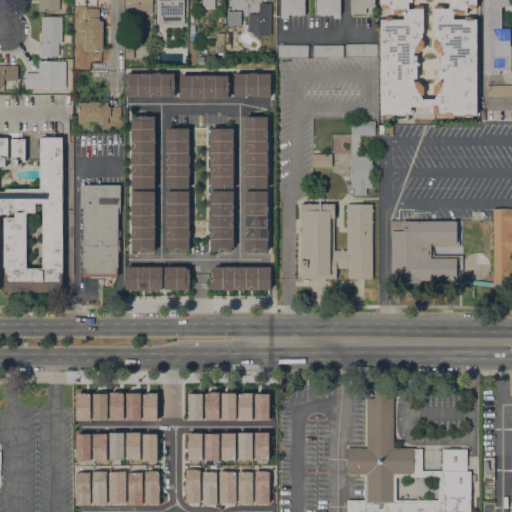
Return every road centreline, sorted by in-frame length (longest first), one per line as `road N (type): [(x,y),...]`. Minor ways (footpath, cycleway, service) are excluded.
road 1 (primary): [(254,338),(511,340)]
road 2 (primary): [(254,338),(203,327),(0,326)]
road 3 (primary): [(0,353),(188,353)]
